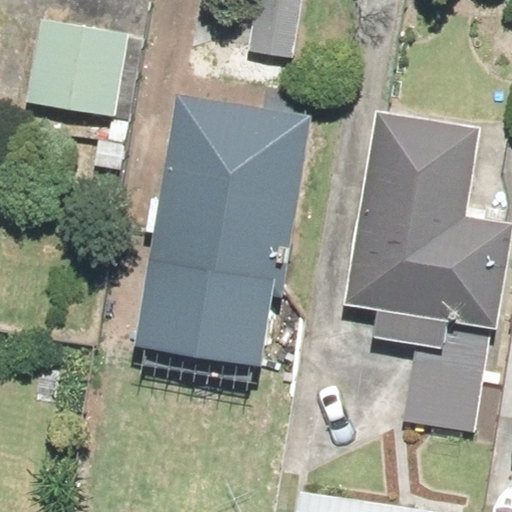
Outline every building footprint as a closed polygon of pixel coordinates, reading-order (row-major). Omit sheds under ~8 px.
[(192,0),(153,0),(149,34),(188,39),(192,0)] [(313,0),(262,0),(254,49),(304,57),(313,0)] [(139,31),(49,17),(35,101),(125,116),(139,31)] [(324,113),(188,91),(171,198),(162,196),(157,232),(165,233),(148,343),(159,345),(156,363),(264,380),(267,362),(278,363),(289,291),(296,292),(324,113)] [(492,125),(385,109),(354,304),(387,309),(383,335),(422,341),(410,420),(482,431),(495,352),(456,346),(460,320),(510,328),(511,314),(511,219),(478,214),(492,125)] [(458,511),(459,511),(309,490),(305,511),(458,511)]
